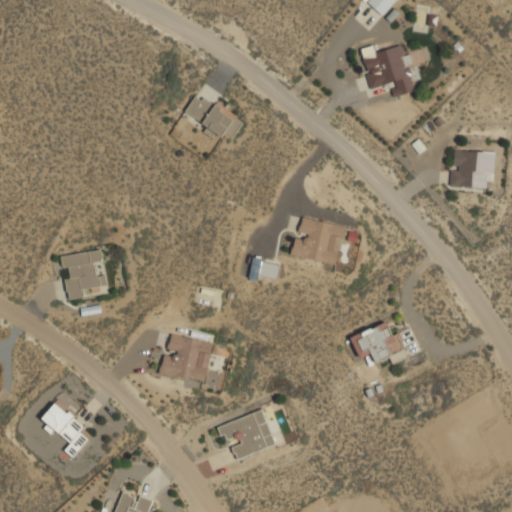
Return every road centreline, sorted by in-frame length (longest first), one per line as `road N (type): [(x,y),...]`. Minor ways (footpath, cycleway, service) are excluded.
road 1 (residential): [(511,364),(409,215),(329,133),(225,52),(135,0)]
road 2 (residential): [(212,511),(172,451),(111,385),(0,306)]
